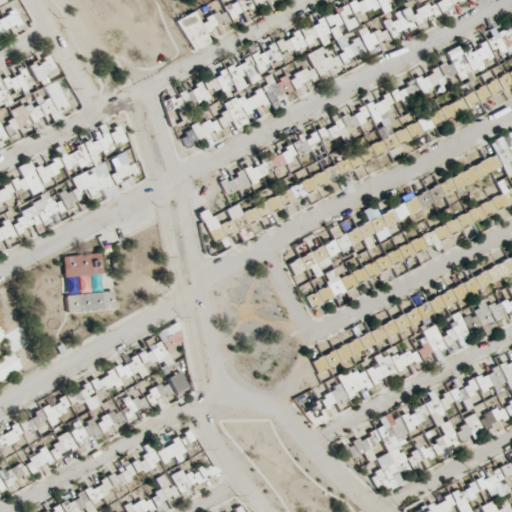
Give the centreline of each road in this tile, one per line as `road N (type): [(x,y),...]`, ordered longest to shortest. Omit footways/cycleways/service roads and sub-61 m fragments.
road 1 (residential): [(0,270),(511,3)]
road 2 (residential): [(131,100),(159,189),(209,430),(269,511)]
road 3 (residential): [(183,296),(511,115)]
road 4 (residential): [(0,164),(319,0)]
road 5 (residential): [(228,389),(151,90)]
road 6 (residential): [(228,389),(3,511)]
road 7 (residential): [(308,445),(511,336)]
road 8 (residential): [(511,229),(325,324),(304,321)]
road 9 (residential): [(0,404),(183,296)]
road 10 (residential): [(377,511),(276,411),(228,389)]
road 11 (residential): [(30,0),(96,116)]
